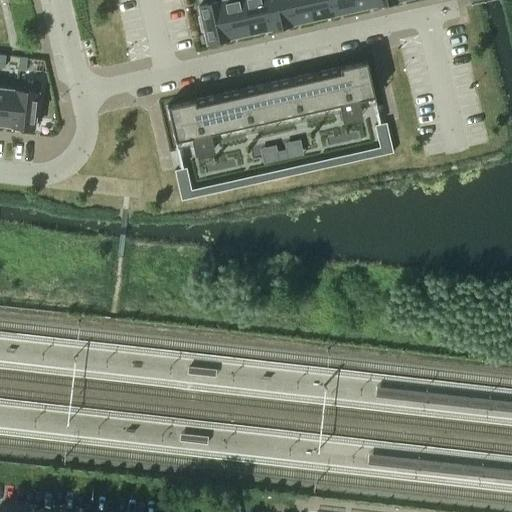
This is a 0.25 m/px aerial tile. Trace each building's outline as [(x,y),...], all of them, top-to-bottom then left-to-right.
[(227,38),(218,0),(195,0),(199,16),(197,17),(201,31),(203,30),(205,42),(227,38)] [(240,0),(218,0),(227,38),(248,33),(240,0)] [(269,28),(263,0),(240,0),(248,33),(269,28)] [(263,0),(269,28),(290,23),(285,0),(263,0)] [(285,0),(290,23),(311,19),(307,0),(285,0)] [(307,0),(311,19),(333,14),(329,0),(307,0)] [(329,0),(333,14),(354,9),(351,0),(329,0)] [(351,0),(354,9),(375,4),(373,0),(351,0)] [(26,57),(18,57),(17,69),(25,69),(26,57)] [(373,96),(365,60),(166,105),(174,140),(373,96)] [(0,80),(0,124),(10,125),(15,82),(0,80)] [(15,82),(10,125),(33,128),(34,118),(36,118),(38,103),(36,102),(38,85),(15,82)] [(358,106),(339,110),(340,114),(359,110),(358,106)] [(377,124),(374,125),(375,132),(387,130),(385,122),(379,123),(377,124)] [(387,130),(375,132),(377,140),(389,137),(387,130)] [(389,137),(377,140),(379,147),(390,144),(389,137)] [(211,143),(210,139),(191,143),(192,148),(211,143)] [(379,147),(374,148),(376,156),(392,152),(390,144),(379,147)] [(374,148),(363,150),(365,158),(376,156),(374,148)] [(363,150),(352,153),(354,161),(365,158),(363,150)] [(286,151),(276,153),(277,160),(287,158),(286,151)] [(352,153),(341,155),(342,163),(354,161),(352,153)] [(341,155),(329,158),(331,166),(342,163),(341,155)] [(329,158),(318,160),(320,168),(331,166),(329,158)] [(318,160),(307,163),(309,171),(320,168),(318,160)] [(307,163),(296,165),(297,173),(309,171),(307,163)] [(296,165),(284,168),(286,176),(297,173),(296,165)] [(187,175),(185,167),(174,170),(175,177),(187,175)] [(284,168),(273,170),(275,178),(286,176),(284,168)] [(273,170),(262,173),(264,181),(275,178),(273,170)] [(262,173),(251,175),(253,183),(264,181),(262,173)] [(175,177),(177,185),(189,182),(187,175),(175,177)] [(251,175),(240,178),(241,186),(253,183),(251,175)] [(240,178),(228,180),(230,188),(241,186),(240,178)] [(228,180),(217,183),(219,191),(230,188),(228,180)] [(177,185),(179,192),(190,189),(189,182),(177,185)] [(217,183),(206,186),(208,194),(219,191),(217,183)] [(197,196),(208,194),(206,186),(195,188),(197,196)] [(197,196),(195,188),(190,189),(179,192),(180,200),(197,196)]
